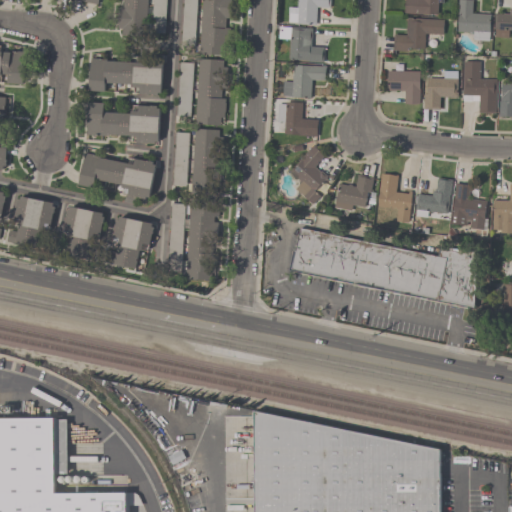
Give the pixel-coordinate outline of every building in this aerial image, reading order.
[(147,0),(145,37),(120,35),(121,29),(116,28),(118,7),(122,7),(122,0),(147,0)] [(199,55),(201,0),(228,0),(228,18),(225,18),(225,28),(228,28),(227,50),(224,49),(223,56),(199,55)] [(315,25),(295,24),(295,23),(287,23),(287,13),(296,14),(296,0),(329,0),(329,8),(316,7),(315,25)] [(437,0),(437,15),(424,15),(424,14),(404,14),(404,0),(437,0)] [(457,32),(458,0),(472,1),(471,14),(490,14),(489,33),(457,32)] [(511,30),(508,30),(507,37),(494,36),(494,29),(493,29),(494,14),(508,14),(509,8),(511,9),(511,30)] [(424,50),(407,49),(407,51),(393,50),(393,35),(406,35),(406,18),(443,20),(442,35),(424,34),(424,50)] [(312,28),(311,46),(323,47),(323,62),(307,62),(307,61),(289,60),(289,39),(277,39),(278,27),(312,28)] [(23,85),(7,84),(7,75),(1,74),(1,77),(0,77),(0,52),(7,53),(7,51),(25,52),(23,85)] [(160,94),(157,94),(157,96),(148,95),(148,94),(139,94),(139,88),(132,88),(132,85),(105,83),(104,92),(88,91),(90,58),(104,59),(104,61),(140,64),(141,58),(159,59),(158,61),(162,61),(160,94)] [(195,124),(199,58),(223,60),(222,68),(224,68),(223,88),(221,88),(220,98),(224,99),(224,103),(225,103),(224,112),(223,112),(223,118),(219,118),(219,125),(195,124)] [(463,62),(479,62),(479,79),(495,79),(495,113),(478,113),(478,96),(462,96),(463,62)] [(281,97),(282,81),(292,81),(292,65),(325,66),(324,80),(311,80),(310,98),(281,97)] [(419,71),(419,104),(404,104),(404,91),(387,91),(387,71),(419,71)] [(457,71),(457,79),(457,98),(439,97),(439,110),(423,110),(424,94),(426,94),(426,78),(443,78),(443,71),(457,71)] [(511,116),(498,116),(499,102),(500,102),(500,82),(511,82),(511,116)] [(157,142),(154,142),(154,144),(136,143),(136,137),(107,135),(107,136),(86,134),(88,102),(103,103),(103,112),(130,114),(130,112),(137,112),(138,106),(149,107),(149,106),(156,106),(156,109),(159,109),(157,142)] [(277,104),(284,104),(284,102),(302,103),(301,119),(318,120),(317,137),(283,134),(284,123),(276,122),(277,104)] [(191,194),(195,129),(219,130),(218,139),(220,139),(219,159),(217,159),(216,169),(220,169),(219,174),(221,174),(220,183),(219,183),(219,188),(215,188),(214,196),(191,194)] [(175,187),(187,187),(187,134),(175,134),(175,187)] [(325,155),(314,167),(320,172),(321,171),(326,176),(325,177),(328,179),(316,192),(319,196),(311,205),(294,189),(301,182),(289,171),(313,144),(325,155)] [(120,192),(122,185),(95,180),(93,188),(78,185),(84,153),(95,155),(95,157),(133,165),(134,159),(145,161),(146,161),(152,162),(152,165),(155,166),(149,198),(120,192)] [(407,224),(395,222),(397,209),(377,206),(381,173),(397,175),(395,192),(407,194),(408,191),(411,192),(411,194),(407,224)] [(338,183),(347,185),(347,184),(351,185),(351,186),(355,187),(357,175),(373,178),(370,192),(367,192),(364,207),(351,205),(350,211),(333,207),(338,183)] [(452,180),(450,195),(448,195),(446,214),(427,211),(426,217),(415,216),(416,210),(414,210),(416,194),(431,195),(432,191),(435,191),(437,178),(452,180)] [(450,224),(455,183),(469,185),(467,198),(485,201),(482,230),(469,228),(470,222),(466,221),(466,226),(450,224)] [(511,184),(511,233),(500,233),(500,230),(492,230),(493,203),(492,203),(492,200),(508,201),(509,184),(511,184)] [(14,246),(15,243),(6,242),(8,230),(17,232),(19,219),(14,218),(17,200),(19,201),(20,198),(53,204),(52,207),(54,207),(53,214),(52,214),(50,226),(44,225),(43,231),(40,231),(36,250),(14,246)] [(214,200),(214,207),(219,207),(218,218),(213,218),(213,222),(217,223),(216,241),(213,241),(212,254),(215,254),(215,274),(211,274),(210,281),(186,280),(189,199),(214,200)] [(63,228),(65,216),(66,209),(68,210),(69,206),(102,214),(101,217),(104,217),(99,238),(93,237),(91,247),(99,249),(96,260),(64,253),(69,229),(63,228)] [(154,223),(149,245),(143,244),(141,252),(139,251),(135,269),(132,269),(131,269),(117,266),(117,265),(113,265),(113,264),(104,262),(107,250),(116,252),(119,239),(112,238),(117,215),(154,223)] [(440,247),(477,253),(473,309),(289,271),(293,251),(295,251),(299,229),(437,256),(440,247)] [(511,314),(502,314),(503,282),(511,282),(511,314)] [(439,446),(438,511),(255,511),(255,409),(439,446)] [(0,511),(0,415),(55,415),(55,418),(67,418),(67,473),(54,473),(54,492),(127,490),(127,492),(133,492),(135,493),(136,494),(138,495),(142,505),(128,505),(128,511),(0,511)]
